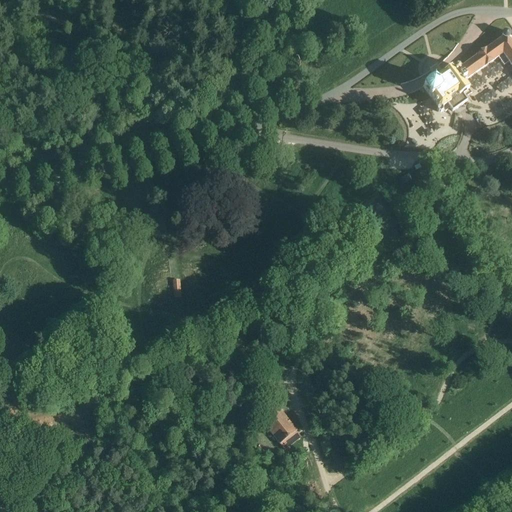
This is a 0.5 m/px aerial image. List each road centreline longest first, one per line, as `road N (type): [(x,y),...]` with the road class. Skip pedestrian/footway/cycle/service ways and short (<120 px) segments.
road 1 (unclassified): [(0,185),(86,176),(240,130),(334,94),(456,13),(511,11)]
road 2 (track): [(292,384),(330,308),(403,255),(414,229),(412,206),(442,179)]
road 3 (track): [(157,378),(143,323),(144,271),(162,226),(175,150)]
road 4 (track): [(511,304),(442,179)]
road 5 (track): [(335,511),(292,384)]
